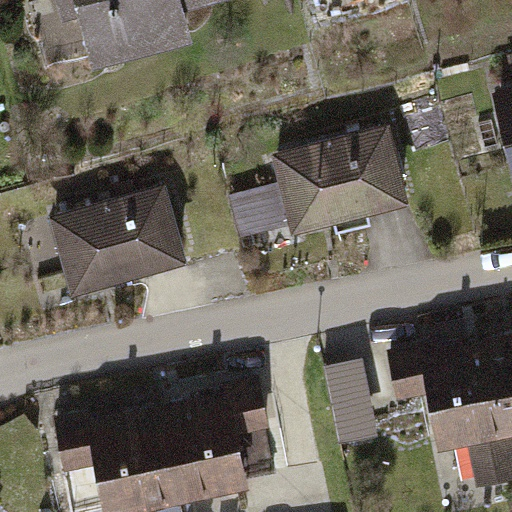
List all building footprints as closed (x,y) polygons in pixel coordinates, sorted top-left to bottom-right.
[(60,0),(65,13),(82,8),(96,57),(195,29),(188,3),(197,0),(60,0)] [(511,78),(489,84),(511,176),(511,175),(511,78)] [(386,117),(270,147),(278,179),(288,220),(290,224),(406,194),(386,117)] [(166,176),(51,210),(73,284),(188,250),(166,176)] [(288,220),(278,179),(229,192),(240,232),(288,220)] [(511,326),(497,329),(511,404),(511,326)] [(511,404),(497,329),(425,343),(424,338),(387,345),(397,396),(427,390),(437,441),(470,434),(479,481),(511,474),(511,404)] [(362,355),(323,363),(337,434),(377,426),(362,355)] [(223,387),(160,399),(178,494),(280,474),(260,371),(222,379),(223,387)] [(92,405),(53,413),(72,511),(80,511),(178,494),(160,399),(94,411),(92,405)]
